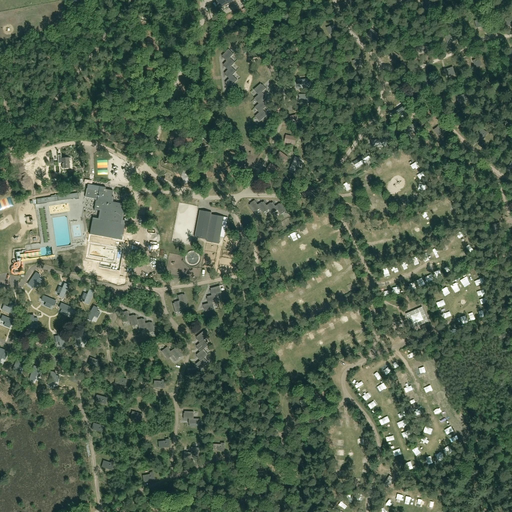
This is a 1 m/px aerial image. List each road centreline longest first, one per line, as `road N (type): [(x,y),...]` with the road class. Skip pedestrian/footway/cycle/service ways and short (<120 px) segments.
road 1 (track): [(96,511),(79,386),(90,347),(113,320),(125,284),(190,286),(252,267),(255,251),(233,205)]
road 2 (track): [(322,187),(363,260),(373,298),(373,354),(340,379),(377,438),(368,511)]
road 3 (track): [(102,511),(349,399)]
road 4 (track): [(160,288),(188,351),(175,396),(175,474)]
road 5 (track): [(381,64),(498,175),(511,179)]
road 6 (track): [(401,79),(430,60),(511,35)]
